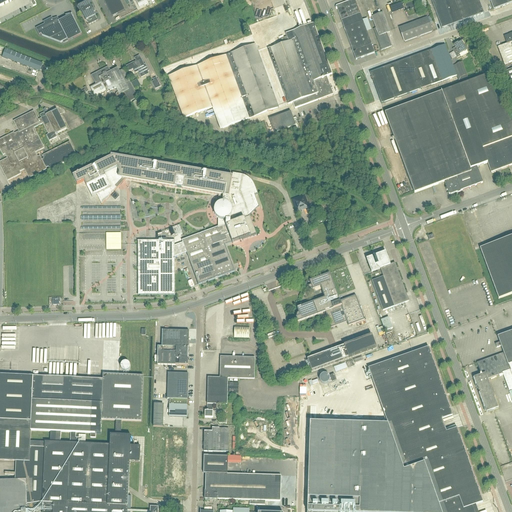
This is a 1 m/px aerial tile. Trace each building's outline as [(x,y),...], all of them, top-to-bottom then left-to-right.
[(119,0),(102,0),(112,18),(125,11),(119,0)] [(369,37),(355,0),(353,0),(336,6),(350,44),(369,37)] [(431,0),(442,29),(484,14),(478,0),(431,0)] [(489,0),(493,10),(511,3),(511,2),(511,0),(489,0)] [(95,12),(93,9),(92,9),(88,2),(89,2),(88,1),(78,7),(79,7),(88,26),(98,21),(98,20),(98,21),(94,13),(95,12)] [(393,13),(404,9),(403,4),(391,9),(393,13)] [(383,13),(371,18),(376,29),(373,30),(381,51),(392,47),(387,34),(390,33),(383,13)] [(52,18),(43,23),(44,25),(36,29),(39,35),(40,35),(42,36),(60,43),(67,40),(68,42),(82,35),(72,15),(58,22),(57,19),(53,21),(52,18)] [(432,32),(427,18),(399,28),(404,42),(432,32)] [(326,59),(313,24),(286,35),(289,42),(268,50),(288,105),(293,103),(295,109),(313,102),(333,95),(327,77),(332,75),(326,59)] [(511,33),(504,37),(507,44),(498,48),(505,67),(511,64),(511,33)] [(369,37),(350,44),(352,51),(371,44),(369,37)] [(457,59),(460,57),(461,58),(468,54),(462,42),(458,44),(458,43),(454,46),(457,51),(454,52),(453,50),(457,59)] [(371,44),(352,51),(356,60),(375,53),(371,44)] [(263,64),(256,45),(168,77),(184,119),(215,107),(223,129),(279,108),(262,64),(263,64)] [(432,51),(415,57),(426,88),(457,77),(445,46),(432,51)] [(2,58),(21,65),(40,72),(43,65),(15,54),(5,50),(4,54),(2,58)] [(145,64),(144,65),(141,59),(140,60),(138,56),(134,58),(136,61),(137,63),(134,64),(134,63),(126,67),(129,72),(133,70),(135,73),(136,73),(138,72),(141,78),(149,74),(148,72),(149,71),(145,64)] [(370,73),(380,100),(381,102),(381,104),(387,102),(422,89),(426,88),(415,57),(370,73),(370,74),(370,73)] [(462,63),(456,65),(460,76),(466,73),(462,63)] [(91,76),(95,84),(90,87),(95,97),(106,91),(107,94),(116,89),(118,93),(117,93),(116,94),(116,95),(116,96),(116,97),(117,98),(117,99),(118,99),(119,99),(120,99),(121,99),(122,98),(122,97),(123,97),(123,96),(123,95),(122,94),(124,92),(129,102),(131,101),(138,98),(130,81),(125,84),(118,69),(111,72),(108,67),(91,76)] [(484,77),(460,86),(488,163),(488,164),(491,173),(511,165),(511,124),(499,102),(484,77)] [(154,81),(152,82),(156,89),(161,86),(156,78),(153,79),(154,81)] [(488,163),(460,86),(416,102),(385,114),(414,194),(444,183),(449,195),(450,196),(483,183),(477,168),(488,164),(488,163)] [(143,107),(139,100),(132,103),(136,110),(143,107)] [(43,124),(48,135),(46,136),(49,142),(57,138),(56,135),(67,130),(57,110),(49,114),(46,116),(45,113),(40,116),(42,120),(39,121),(34,112),(14,122),(19,133),(15,135),(14,133),(0,140),(0,150),(3,156),(5,155),(7,159),(0,162),(0,166),(8,182),(21,175),(20,172),(24,170),(29,179),(47,170),(46,169),(48,168),(50,171),(77,157),(70,142),(43,156),(44,159),(42,160),(40,156),(38,157),(36,153),(44,149),(34,129),(43,124)] [(274,133),(296,125),(293,119),(292,117),(271,125),(274,133)] [(218,219),(218,228),(182,241),(183,243),(174,246),(174,241),(138,241),(138,245),(138,295),(138,296),(175,296),(175,295),(174,258),(187,253),(198,285),(205,283),(235,272),(225,246),(232,243),(232,244),(233,244),(233,243),(242,240),(243,241),(243,239),(249,237),(251,238),(250,236),(255,235),(257,236),(250,217),(249,218),(249,217),(258,207),(258,208),(259,207),(255,196),(258,195),(254,186),(254,185),(254,184),(253,183),(252,182),(252,181),(251,180),(250,179),(249,179),(248,178),(247,177),(246,177),(245,176),(244,176),(243,175),(242,175),(240,175),(232,174),(233,174),(232,177),(111,156),(111,157),(112,158),(73,177),(77,185),(84,182),(92,198),(97,196),(102,205),(101,205),(102,205),(126,180),(219,196),(218,204),(217,205),(216,206),(215,207),(215,208),(215,209),(214,209),(214,210),(214,211),(214,212),(214,213),(214,214),(215,215),(215,216),(215,217),(216,217),(216,218),(217,219),(218,219)] [(297,213),(309,208),(304,196),(292,200),(297,213)] [(120,206),(82,206),(82,227),(120,227),(120,206)] [(277,252),(301,244),(296,230),(273,239),(277,252)] [(121,250),(121,245),(121,234),(106,234),(106,251),(121,250)] [(511,236),(480,249),(498,300),(511,294),(511,236)] [(409,302),(395,264),(390,265),(386,253),(366,260),(371,273),(380,269),(383,277),(372,281),(383,311),(409,302)] [(310,281),(310,280),(307,282),(306,284),(307,288),(308,288),(309,289),(311,290),(312,289),(313,290),(320,288),(324,298),(297,309),(299,314),(297,314),(296,316),(297,318),(296,318),(298,323),(325,313),(331,328),(347,323),(348,327),(365,320),(356,296),(340,302),(330,274),(310,281)] [(381,319),(385,331),(393,329),(389,317),(381,319)] [(249,327),(234,327),(234,338),(249,338),(249,327)] [(189,332),(162,331),(162,347),(158,347),(158,352),(157,366),(188,366),(188,359),(188,352),(188,348),(189,348),(189,332)] [(511,332),(498,337),(500,343),(495,345),(497,348),(501,347),(504,354),(477,363),(481,374),(480,375),(480,376),(474,378),(487,413),(498,409),(488,379),(499,375),(499,377),(503,376),(509,391),(511,389),(511,332)] [(376,348),(372,336),(307,359),(312,371),(376,348)] [(17,350),(17,342),(4,342),(4,350),(17,350)] [(474,511),(472,506),(483,503),(478,490),(479,489),(478,488),(475,480),(475,479),(474,478),(471,470),(472,468),(471,468),(468,460),(468,458),(467,458),(464,449),(465,448),(463,448),(461,439),(461,438),(460,438),(457,429),(446,433),(442,420),(452,416),(450,409),(450,407),(449,407),(446,399),(447,397),(446,397),(443,389),(443,387),(442,387),(439,378),(440,377),(439,377),(428,348),(368,369),(388,425),(310,423),(307,511),(474,511)] [(30,364),(31,367),(42,360),(41,357),(30,364)] [(213,418),(216,418),(216,412),(213,412),(213,405),(227,406),(228,379),(254,380),(255,359),(221,358),(220,379),(208,378),(207,411),(205,411),(205,418),(213,418)] [(121,366),(121,367),(121,368),(121,369),(122,370),(122,371),(123,371),(124,371),(125,372),(126,372),(127,371),(128,371),(129,370),(130,369),(130,368),(130,367),(130,366),(130,365),(129,364),(128,363),(127,363),(127,362),(126,362),(125,362),(124,362),(123,363),(122,363),(122,364),(121,365),(121,366)] [(187,418),(187,406),(189,375),(160,374),(159,399),(170,399),(170,405),(169,405),(169,417),(187,418)] [(0,511),(27,511),(42,508),(42,511),(127,511),(130,462),(136,462),(140,462),(141,447),(136,447),(130,447),(131,436),(121,436),(122,421),(136,422),(142,422),(144,377),(136,377),(104,375),(103,380),(33,377),(0,375),(0,461),(19,462),(21,480),(0,481),(0,511)] [(153,427),(162,427),(162,405),(154,405),(153,427)] [(212,432),(205,432),(204,452),(228,453),(229,429),(212,429),(212,432)] [(281,476),(228,475),(228,457),(204,456),(204,474),(206,474),(205,491),(205,500),(217,500),(250,501),(250,505),(265,506),(265,501),(280,502),(281,476)]
